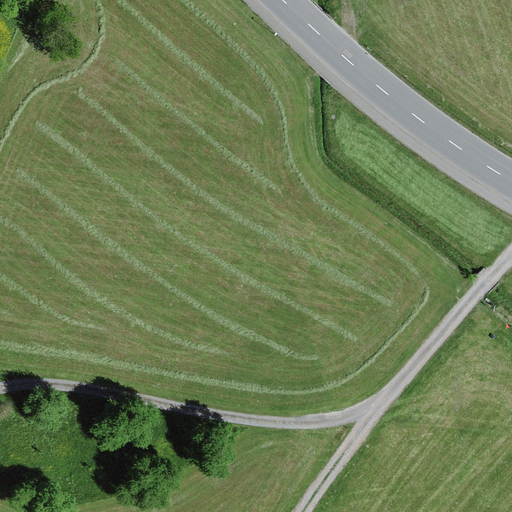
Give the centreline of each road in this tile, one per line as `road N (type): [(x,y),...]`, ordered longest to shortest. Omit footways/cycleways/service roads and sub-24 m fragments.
road 1 (track): [(377,406),(296,423),(32,385)]
road 2 (unclassified): [(511,181),(396,100),(281,0)]
road 3 (track): [(511,254),(377,406)]
road 4 (track): [(377,406),(304,511)]
